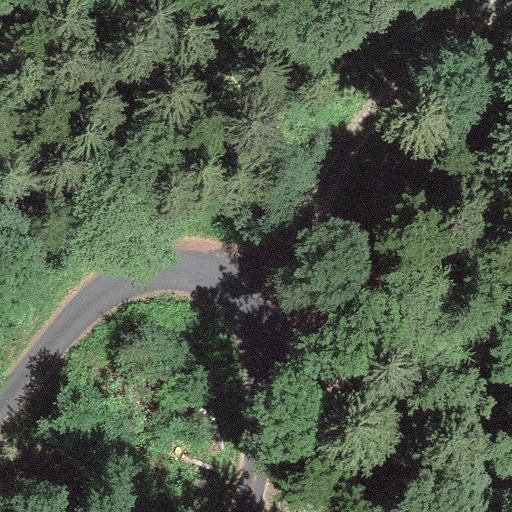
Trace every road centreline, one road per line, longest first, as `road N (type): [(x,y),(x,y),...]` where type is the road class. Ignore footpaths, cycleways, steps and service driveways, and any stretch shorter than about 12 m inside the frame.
road 1 (track): [(0,426),(56,348),(112,291),(164,269),(211,273),(251,299),(268,333),(272,382),(248,511)]
road 2 (track): [(251,299),(350,142),(434,62),(511,3)]
